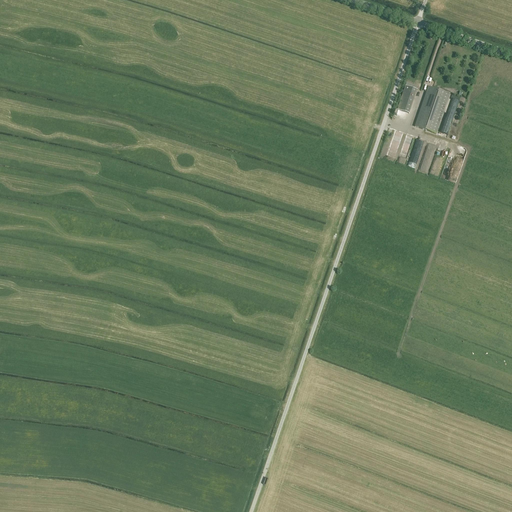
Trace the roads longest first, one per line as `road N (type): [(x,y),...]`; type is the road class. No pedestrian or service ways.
road 1 (track): [(249,511),(425,0)]
road 2 (unclassified): [(511,54),(352,0)]
